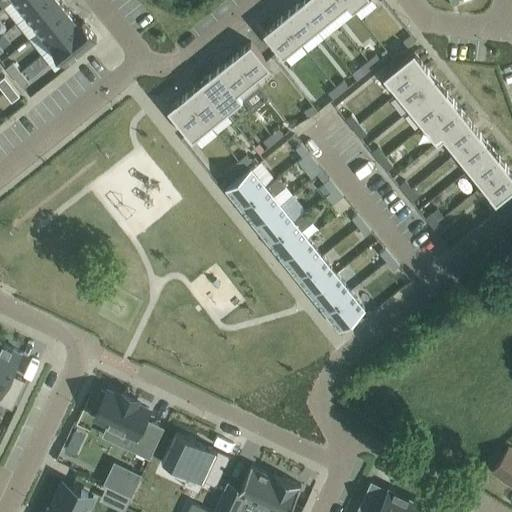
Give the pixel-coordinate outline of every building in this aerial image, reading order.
[(14,0),(23,11),(36,0),(14,0)] [(36,26),(64,4),(60,0),(36,0),(23,11),(36,26)] [(332,14),(320,0),(301,0),(297,4),(316,27),(332,14)] [(353,8),(347,0),(320,0),(332,14),(347,2),(352,8),(353,8)] [(49,43),(77,20),(64,4),(36,26),(49,43)] [(316,27),(297,4),(280,17),(299,41),(316,27)] [(299,41),(280,17),(264,30),(283,54),(299,41)] [(79,23),(77,20),(49,43),(65,63),(97,37),(83,20),(79,23)] [(408,46),(416,39),(411,33),(403,39),(408,46)] [(251,41),(234,54),(253,78),(270,64),(251,41)] [(397,91),(428,67),(414,50),(384,74),(397,91)] [(376,53),(368,59),(373,65),(381,59),(376,53)] [(253,78),(234,54),(218,67),(242,97),(243,97),(238,90),(253,78)] [(373,65),(368,59),(360,65),(365,72),(373,65)] [(6,67),(14,76),(21,71),(13,62),(6,67)] [(242,97),(218,67),(201,80),(226,110),(242,97)] [(411,108),(441,83),(428,67),(397,91),(411,108)] [(28,81),(21,71),(14,76),(22,86),(28,81)] [(0,85),(4,91),(12,84),(4,75),(0,78),(0,85)] [(343,79),(336,85),(341,91),(348,85),(343,79)] [(226,110),(201,80),(185,93),(209,123),(226,110)] [(424,124),(454,99),(441,83),(411,108),(424,124)] [(20,94),(12,84),(4,91),(12,100),(20,94)] [(341,91),(336,85),(328,91),(333,98),(341,91)] [(209,123),(185,93),(168,107),(193,137),(209,123)] [(437,140),(467,116),(454,99),(424,124),(437,140)] [(308,116),(317,111),(312,104),(304,109),(308,116)] [(352,113),(345,118),(352,127),(359,122),(352,113)] [(456,151),(480,132),(467,116),(437,140),(438,141),(444,136),(456,151)] [(367,131),(359,122),(352,127),(360,136),(367,131)] [(279,127),(271,133),(276,139),(284,133),(279,127)] [(469,168),(493,148),(480,132),(456,151),(469,168)] [(276,139),(271,133),(263,140),(268,146),(276,139)] [(308,151),(301,142),(295,147),(302,155),(308,151)] [(378,145),(371,150),(379,160),(385,155),(378,145)] [(483,184),(507,165),(493,148),(469,168),(483,184)] [(318,163),(308,151),(302,155),(298,159),(308,171),(318,163)] [(245,152),(237,158),(243,166),(251,159),(245,152)] [(393,164),(385,155),(379,160),(386,169),(393,164)] [(229,164),(236,172),(243,166),(237,158),(229,164)] [(511,187),(511,171),(507,165),(483,184),(496,200),(511,187)] [(240,205),(266,184),(251,166),(225,186),(240,205)] [(277,175),(266,184),(240,205),(254,222),(280,202),(273,194),(285,184),(277,175)] [(336,186),(329,177),(324,181),(331,190),(336,186)] [(405,179),(399,184),(405,192),(412,187),(405,179)] [(343,194),(336,186),(331,190),(326,194),(333,202),(343,194)] [(418,195),(412,187),(405,192),(411,200),(418,195)] [(268,240),(294,219),(280,202),(254,222),(268,240)] [(308,237),(301,229),(313,219),(306,209),(294,219),(268,240),(283,257),(308,237)] [(431,211),(425,217),(431,225),(438,220),(431,211)] [(364,220),(357,212),(352,216),(358,225),(364,220)] [(371,229),(364,220),(358,225),(366,233),(371,229)] [(444,228),(438,220),(431,225),(438,233),(444,228)] [(297,274),(322,254),(308,237),(283,257),(297,274)] [(392,255),(385,247),(380,251),(387,259),(392,255)] [(311,292),(336,271),(322,254),(297,274),(311,292)] [(399,264),(392,255),(387,259),(394,268),(399,264)] [(325,309),(350,289),(336,271),(311,292),(325,309)] [(365,307),(350,289),(325,309),(340,328),(365,307)] [(17,353),(0,345),(0,406),(10,411),(23,383),(6,375),(17,353)] [(101,387),(91,409),(96,412),(95,414),(109,421),(107,425),(123,433),(125,429),(135,433),(129,447),(149,457),(163,429),(143,420),(149,407),(135,401),(121,394),(107,387),(106,390),(101,387)] [(176,428),(162,458),(216,484),(230,454),(176,428)] [(511,444),(509,442),(490,470),(511,485),(511,444)] [(211,511),(238,511),(246,496),(279,511),(287,511),(301,483),(283,474),(281,478),(251,463),(240,485),(227,479),(211,511)] [(128,467),(117,489),(125,492),(131,495),(142,473),(128,467)] [(50,509),(48,511),(84,511),(93,495),(63,480),(50,509)] [(409,511),(415,499),(389,487),(379,508),(361,500),(355,511),(409,511)] [(125,492),(118,508),(124,510),(131,495),(125,492)] [(440,511),(441,511),(415,499),(409,511),(440,511)] [(208,511),(210,509),(193,501),(187,511),(208,511)]
